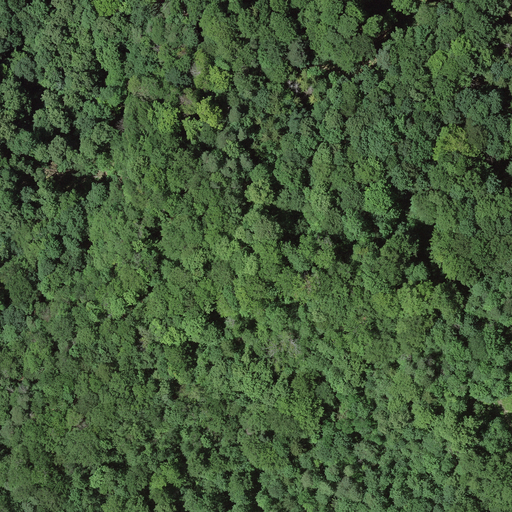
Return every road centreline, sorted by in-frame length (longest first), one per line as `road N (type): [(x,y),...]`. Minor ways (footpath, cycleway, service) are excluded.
road 1 (track): [(202,511),(74,482),(58,465),(58,445),(88,379),(146,298),(177,200),(226,138),(249,85),(275,63),(310,68)]
road 2 (track): [(441,0),(379,59),(355,70),(310,68)]
